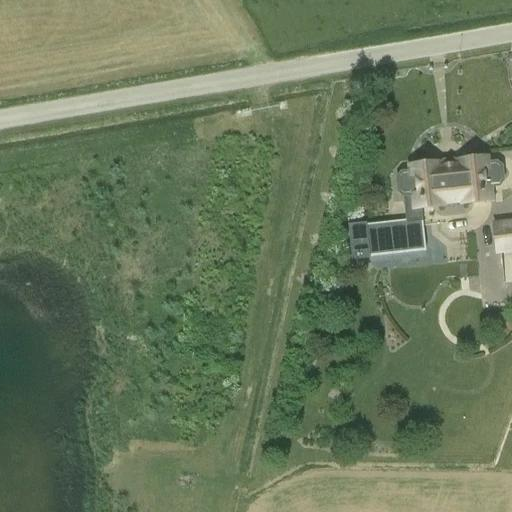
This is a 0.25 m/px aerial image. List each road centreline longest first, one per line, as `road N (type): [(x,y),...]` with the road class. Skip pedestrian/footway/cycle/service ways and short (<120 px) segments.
road 1 (tertiary): [(0,118),(511,34)]
road 2 (track): [(250,76),(291,154),(253,398),(223,457),(213,511)]
